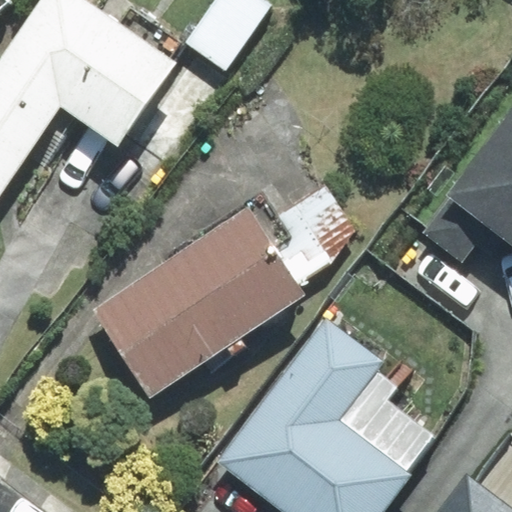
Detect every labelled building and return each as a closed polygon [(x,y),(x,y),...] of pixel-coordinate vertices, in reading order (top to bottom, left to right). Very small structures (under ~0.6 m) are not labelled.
[(108,162),(122,142),(161,170),(276,10),(261,0),(224,0),(169,77),(62,0),(43,0),(0,59),(0,189),(50,120),(108,162)] [(492,256),(511,270),(511,110),(418,240),(460,270),(472,253),(486,263),(492,256)] [(301,308),(245,218),(87,317),(144,407),(301,308)] [(374,386),(384,372),(318,325),(213,474),(266,511),(386,511),(430,450),(380,415),(392,399),(374,386)] [(503,511),(465,482),(441,511),(503,511)]
